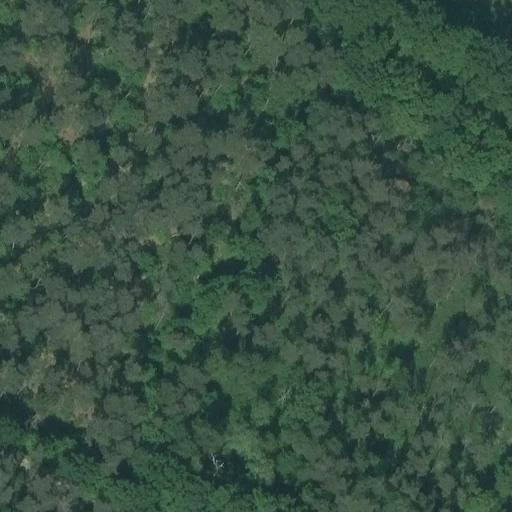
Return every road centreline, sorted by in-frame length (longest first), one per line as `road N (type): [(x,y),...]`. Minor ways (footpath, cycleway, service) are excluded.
road 1 (track): [(298,0),(511,152)]
road 2 (track): [(118,511),(0,453)]
